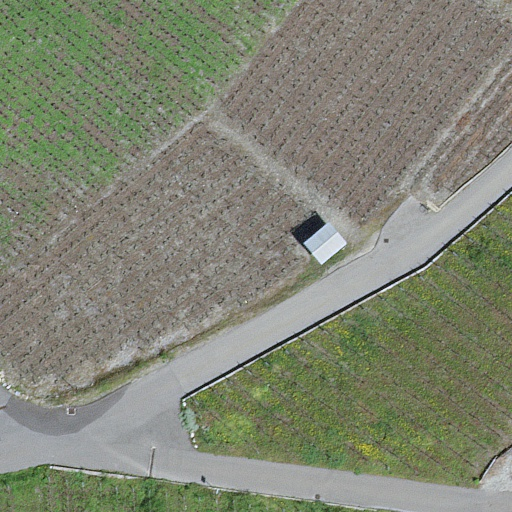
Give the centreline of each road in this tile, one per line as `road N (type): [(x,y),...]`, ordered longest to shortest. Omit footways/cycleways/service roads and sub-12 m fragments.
road 1 (unclassified): [(68,436),(438,243),(511,179)]
road 2 (unclassified): [(68,436),(183,465),(511,510)]
